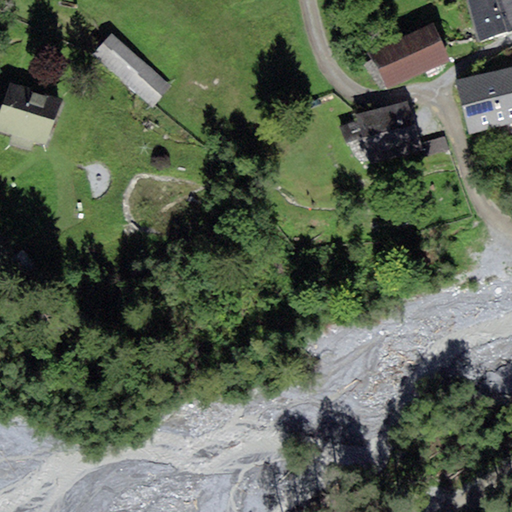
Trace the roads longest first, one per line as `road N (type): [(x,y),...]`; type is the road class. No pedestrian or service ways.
road 1 (track): [(434,86),(360,97),(338,81),(323,53),(309,0)]
road 2 (track): [(511,231),(462,165),(434,86)]
